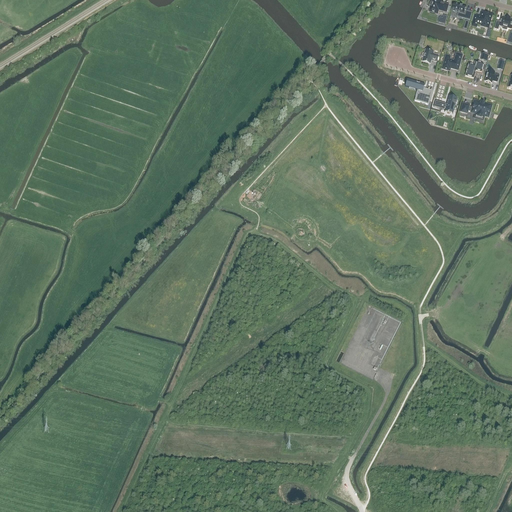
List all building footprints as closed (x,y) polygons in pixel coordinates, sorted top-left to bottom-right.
[(441,1),(438,0),(432,0),(432,1),(428,7),(430,8),(429,12),(437,14),(439,10),(446,12),(448,5),(441,3),(441,1)] [(454,4),(453,11),(458,12),(457,17),(460,18),(470,20),(472,12),(465,11),(466,8),(454,4)] [(492,15),(483,12),(481,17),(475,16),(473,26),(476,27),(477,24),(482,25),(481,26),(488,28),(492,15)] [(507,30),(508,28),(511,29),(511,25),(511,21),(509,20),(510,19),(506,18),(505,19),(502,18),(501,22),(497,21),(494,29),(498,30),(500,26),(503,26),(502,29),(503,29),(506,31),(507,30)] [(431,61),(432,61),(436,62),(438,56),(433,54),(433,53),(425,50),(424,54),(422,54),(421,57),(423,58),(422,62),(430,64),(431,61)] [(445,56),(442,69),(450,72),(450,69),(458,71),(462,55),(456,53),(454,61),(449,60),(450,58),(450,57),(446,56),(445,56)] [(483,65),(475,62),(474,66),(468,65),(465,76),(473,78),(475,71),(481,72),(483,65)] [(497,83),(499,76),(494,74),(494,73),(488,71),(485,82),(491,84),(492,81),(497,83)] [(432,91),(431,91),(431,92),(423,90),(424,85),(424,86),(425,85),(407,80),(407,81),(406,87),(405,86),(405,87),(417,90),(418,91),(417,96),(419,97),(418,101),(428,104),(427,105),(428,105),(432,91)] [(441,102),(439,109),(443,110),(444,109),(445,110),(444,112),(445,112),(445,110),(453,112),(454,110),(457,99),(457,98),(456,99),(449,97),(449,96),(448,96),(446,104),(445,104),(441,102)] [(491,106),(490,106),(484,104),(484,105),(480,103),(474,101),(472,108),(469,107),(469,106),(463,104),(460,112),(467,114),(468,111),(476,114),(475,116),(483,118),(484,116),(488,117),(489,112),(491,106)]
